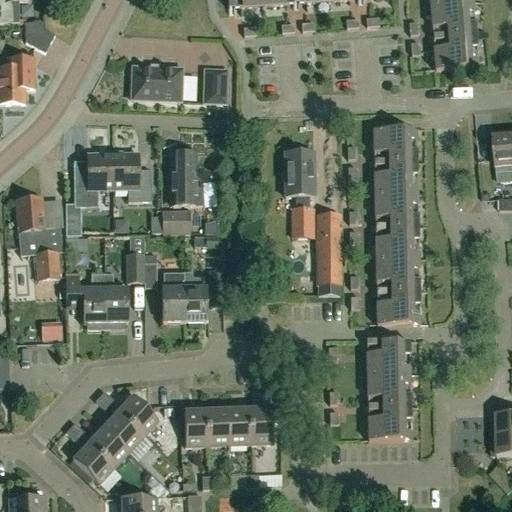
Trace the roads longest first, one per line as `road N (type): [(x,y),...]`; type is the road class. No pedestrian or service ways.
road 1 (residential): [(26,452),(96,377),(198,367),(223,349),(260,347),(273,337),(440,335)]
road 2 (residential): [(48,118),(246,126),(246,106),(444,104)]
road 3 (residential): [(441,410),(478,409),(503,383),(500,235),(488,224),(452,224)]
road 4 (residential): [(441,410),(442,470),(294,473)]
road 5 (residential): [(452,224),(462,254),(463,335),(440,335)]
road 6 (residential): [(48,118),(113,0)]
road 7 (residential): [(444,104),(452,224)]
